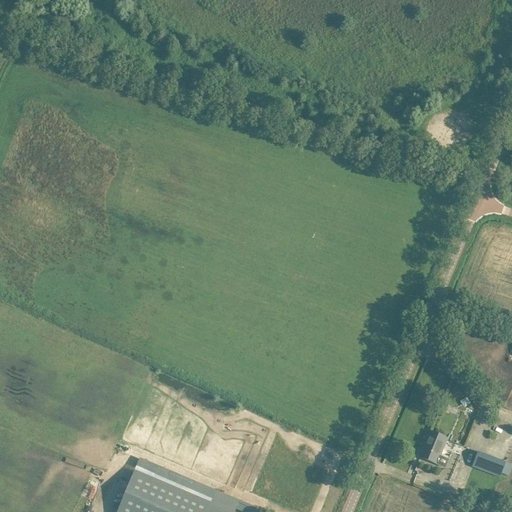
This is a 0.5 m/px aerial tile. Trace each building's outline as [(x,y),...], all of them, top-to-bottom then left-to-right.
[(467,397),(461,401),(464,407),(470,403),(467,397)] [(430,431),(420,457),(436,464),(446,438),(430,431)] [(471,466),(499,476),(501,473),(505,462),(505,461),(477,450),(471,466)] [(505,462),(501,473),(507,476),(511,465),(505,462)] [(232,511),(135,471),(117,511),(232,511)]
